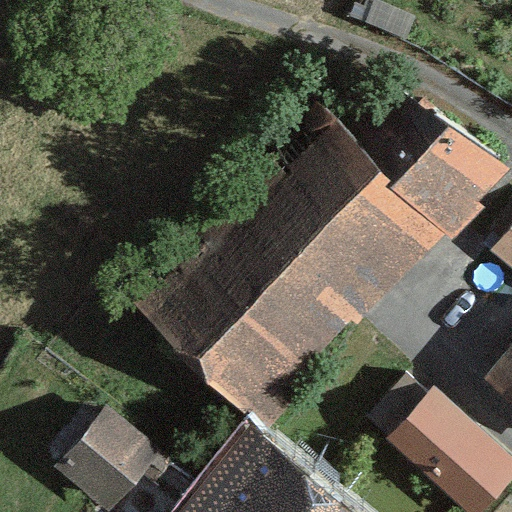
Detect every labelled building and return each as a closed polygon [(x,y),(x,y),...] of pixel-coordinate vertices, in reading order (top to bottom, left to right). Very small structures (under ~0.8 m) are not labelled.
[(326,88),(135,276),(267,408),(511,168),(429,85),(375,138),(326,88)] [(511,227),(499,243),(511,254),(511,227)] [(511,353),(501,366),(511,375),(511,353)] [(511,455),(511,452),(427,380),(389,424),(476,497),(511,455)] [(107,391),(56,455),(116,503),(167,438),(107,391)] [(372,511),(259,426),(192,511),(372,511)] [(167,444),(127,497),(146,511),(159,511),(195,464),(167,444)]
